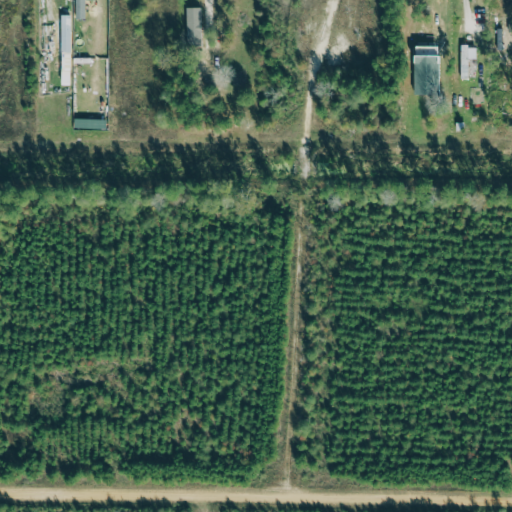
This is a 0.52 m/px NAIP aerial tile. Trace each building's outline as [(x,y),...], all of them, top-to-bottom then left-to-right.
[(88,0),(89,17),(78,17),(77,0),(88,0)] [(188,4),(190,39),(207,38),(205,3),(188,4)] [(64,13),(65,82),(74,81),(74,13),(64,13)] [(472,79),(464,79),(464,41),(472,41),(472,44),(479,44),(479,55),(472,55),(472,79)] [(437,90),(419,91),(418,47),(445,47),(445,59),(437,60),(437,90)] [(91,127),(91,118),(76,118),(76,127),(91,127)]
